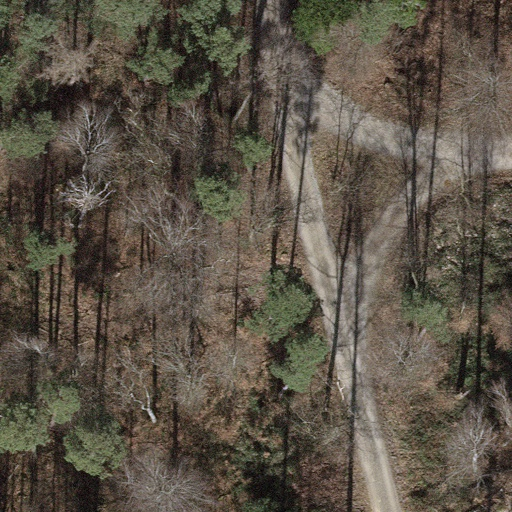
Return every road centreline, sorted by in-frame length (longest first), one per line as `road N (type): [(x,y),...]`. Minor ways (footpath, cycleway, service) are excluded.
road 1 (track): [(276,0),(290,104),(383,511)]
road 2 (track): [(290,104),(511,155)]
road 3 (track): [(447,142),(394,190),(342,306)]
